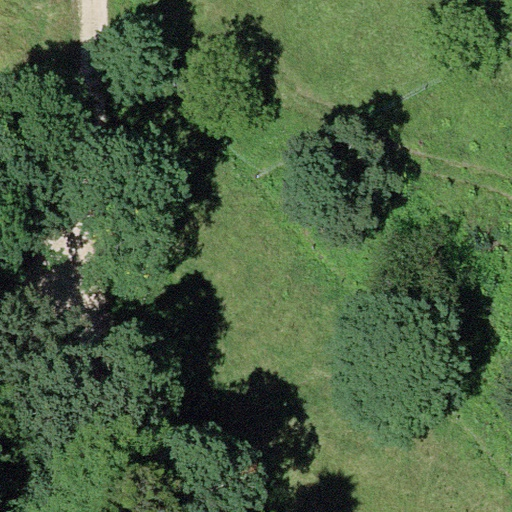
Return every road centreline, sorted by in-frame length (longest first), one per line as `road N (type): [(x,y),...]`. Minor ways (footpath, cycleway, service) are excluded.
road 1 (track): [(89,0),(96,121),(60,298)]
road 2 (track): [(240,511),(60,298)]
